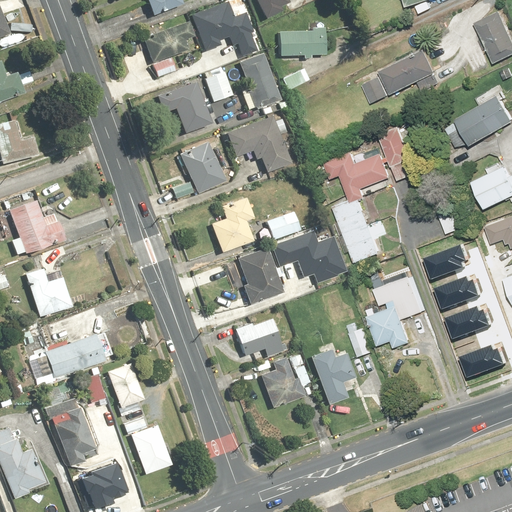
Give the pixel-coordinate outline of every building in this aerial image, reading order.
[(185,3),(184,0),(148,0),(153,14),(185,3)] [(256,0),(264,18),(293,5),(290,0),(256,0)] [(0,48),(4,47),(1,38),(12,35),(1,2),(0,2),(0,48)] [(228,2),(193,16),(205,46),(219,41),(217,35),(224,32),(234,57),(255,49),(249,33),(253,31),(245,12),(233,16),(228,2)] [(511,29),(503,9),(478,20),(497,62),(511,55),(511,29)] [(188,19),(142,36),(151,62),(198,45),(188,19)] [(327,25),(278,27),(279,54),(328,52),(327,25)] [(429,46),(382,68),(394,93),(441,72),(429,46)] [(265,49),(237,59),(255,108),(283,98),(265,49)] [(13,50),(0,54),(0,100),(27,92),(13,50)] [(183,53),(161,61),(168,81),(191,73),(183,53)] [(226,69),(205,76),(214,101),(235,93),(226,69)] [(383,74),(364,82),(373,100),(391,92),(383,74)] [(199,76),(158,91),(166,111),(177,107),(186,132),(216,121),(199,76)] [(511,108),(503,92),(460,116),(476,144),(511,123),(511,108)] [(153,101),(150,93),(137,98),(140,106),(153,101)] [(274,112),(226,129),(236,155),(256,148),(265,174),(293,164),(274,112)] [(19,115),(0,121),(0,149),(5,165),(43,152),(36,130),(24,134),(19,115)] [(404,123),(383,131),(394,159),(415,151),(404,123)] [(213,140),(180,152),(195,194),(228,182),(213,140)] [(354,199),(336,205),(357,262),(391,250),(367,186),(395,176),(382,143),(339,158),(354,199)] [(511,163),(511,162),(477,178),(492,209),(511,199),(511,163)] [(209,222),(220,251),(263,235),(248,193),(220,203),(225,216),(209,222)] [(11,238),(17,255),(68,236),(58,211),(45,216),(38,197),(10,207),(20,235),(11,238)] [(454,207),(438,213),(446,234),(462,229),(454,207)] [(295,208),(266,219),(273,237),(302,227),(295,208)] [(511,215),(488,225),(493,240),(506,235),(508,241),(511,240),(511,241),(511,215)] [(311,230),(274,243),(280,262),(297,256),(304,275),(316,271),(318,278),(346,268),(334,235),(315,242),(311,230)] [(465,242),(428,255),(435,273),(464,263),(461,257),(469,254),(465,242)] [(268,246),(236,258),(252,302),(284,290),(268,246)] [(43,265),(25,272),(41,316),(74,303),(60,266),(46,272),(43,265)] [(436,282),(443,301),(479,288),(475,276),(467,279),(465,272),(436,282)] [(371,311),(382,347),(416,337),(410,318),(425,314),(413,274),(378,284),(384,307),(371,311)] [(448,314),(454,332),(490,320),(486,307),(479,310),(476,304),(448,314)] [(144,314),(134,317),(142,343),(151,340),(144,314)] [(275,316),(235,327),(243,353),(265,347),(267,355),(285,350),(275,316)] [(349,323),(359,357),(376,352),(366,318),(349,323)] [(100,330),(44,350),(54,377),(110,357),(100,330)] [(29,341),(20,344),(28,363),(37,360),(29,341)] [(460,353),(467,371),(503,359),(499,346),(491,349),(489,343),(460,353)] [(334,344),(310,351),(327,406),(362,395),(349,352),(337,356),(334,344)] [(261,371),(271,406),(304,396),(292,354),(271,360),(274,367),(261,371)] [(132,359),(107,368),(120,406),(113,408),(124,438),(131,436),(144,473),(175,462),(160,421),(149,425),(140,400),(145,398),(132,359)] [(95,373),(80,377),(88,406),(103,402),(95,373)] [(77,394),(44,407),(69,466),(88,458),(86,453),(100,447),(77,394)] [(12,425),(0,429),(0,462),(14,496),(50,480),(34,444),(22,449),(12,425)] [(117,462),(79,475),(92,511),(117,503),(114,497),(127,492),(117,462)]
